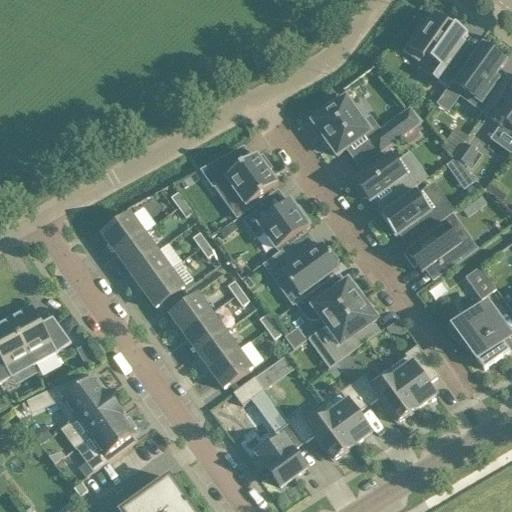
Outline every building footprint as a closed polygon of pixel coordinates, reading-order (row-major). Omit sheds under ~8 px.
[(448,90),(449,88),(467,62),(455,54),(468,36),(450,23),(449,25),(435,15),(419,37),(416,34),(403,52),(419,63),(422,60),(424,61),(427,57),(442,68),(434,79),(448,90)] [(467,62),(449,88),(466,100),(469,95),(477,100),(473,105),(483,113),(505,84),(495,77),(506,62),(500,59),(503,55),(492,47),(489,50),(484,47),(479,54),(475,51),(467,62)] [(511,134),(511,97),(505,92),(487,116),(511,134)] [(338,157),(374,131),(357,107),(354,109),(347,99),(345,101),(342,97),(328,107),(331,111),(313,123),(317,128),(314,130),(324,144),(327,142),(338,157)] [(370,140),(380,155),(406,136),(396,122),(370,140)] [(469,169),(480,154),(465,143),(454,158),(469,169)] [(225,158),(201,172),(213,190),(226,180),(249,212),(265,200),(263,197),(279,185),(269,171),(272,169),(263,157),(260,159),(258,156),(235,172),(225,158)] [(397,164),(391,156),(356,182),(359,186),(357,190),(363,200),(368,199),(371,203),(390,189),(399,201),(419,186),(410,174),(409,174),(401,162),(397,164)] [(464,168),(456,159),(446,166),(453,175),(464,168)] [(416,224),(424,235),(454,214),(445,201),(435,209),(423,193),(420,196),(417,192),(381,218),(385,222),(382,224),(390,236),(393,234),(396,239),(416,224)] [(179,209),(186,204),(179,194),(172,199),(179,209)] [(279,254),(289,247),(297,240),(295,237),(309,227),(307,224),(310,222),(299,207),(297,210),(291,202),(271,216),(265,206),(243,221),(255,238),(263,232),(279,254)] [(186,220),(193,214),(186,204),(179,209),(186,220)] [(103,235),(117,255),(144,234),(131,215),(103,235)] [(233,223),(220,233),(224,239),(238,230),(233,223)] [(459,245),(445,226),(404,256),(414,269),(416,267),(421,275),(431,268),(439,279),(477,251),(469,238),(459,245)] [(117,255),(130,273),(158,253),(144,234),(117,255)] [(201,250),(208,245),(201,235),(193,240),(201,250)] [(208,260),(215,255),(208,245),(201,250),(208,260)] [(271,278),(297,259),(289,247),(279,254),(263,266),(271,278)] [(319,285),(340,269),(336,264),(339,262),(330,249),(327,251),(323,247),(285,275),(303,301),(321,288),(319,285)] [(130,273),(143,292),(171,271),(158,253),(130,273)] [(466,279),(482,302),(497,291),(480,269),(466,279)] [(171,271),(143,292),(157,311),(185,290),(171,271)] [(303,301),(296,306),(308,321),(311,322),(315,323),(319,320),(325,329),(363,302),(360,298),(362,294),(355,285),(351,286),(349,282),(331,296),(323,286),(321,288),(303,301)] [(236,298),(243,293),(235,283),(228,288),(236,298)] [(236,298),(243,308),(250,303),(243,293),(236,298)] [(170,316),(184,335),(212,315),(198,296),(170,316)] [(363,302),(325,329),(336,346),(333,349),(330,353),(327,357),(325,359),(326,363),(331,370),(363,346),(355,336),(377,321),(374,318),(376,314),(369,305),(365,305),(363,302)] [(33,307),(9,320),(35,367),(58,354),(57,352),(71,344),(57,324),(45,331),(33,307)] [(460,334),(472,351),(471,352),(485,371),(510,353),(503,343),(510,337),(492,311),(460,334)] [(184,335),(198,354),(226,334),(212,315),(184,335)] [(267,331),(275,326),(267,316),(260,321),(267,331)] [(72,317),(63,324),(70,333),(79,327),(72,317)] [(0,385),(35,367),(9,320),(0,324),(0,385)] [(275,342),(282,336),(275,326),(267,331),(275,342)] [(296,346),(307,341),(301,329),(290,334),(296,346)] [(198,354),(211,372),(239,352),(226,334),(198,354)] [(88,366),(99,362),(91,343),(81,348),(88,366)] [(407,358),(389,372),(417,411),(437,396),(429,386),(440,378),(418,347),(406,356),(407,358)] [(239,352),(211,372),(225,391),(253,371),(239,352)] [(265,392),(276,384),(266,371),(256,379),(265,392)] [(365,377),(353,385),(369,407),(379,399),(398,425),(417,411),(389,372),(371,385),(365,377)] [(95,378),(90,381),(85,375),(42,395),(48,408),(56,404),(68,420),(68,426),(77,420),(110,396),(108,394),(107,391),(106,392),(95,378)] [(256,379),(234,395),(243,407),(265,392),(256,379)] [(348,403),(330,415),(329,416),(353,448),(372,434),(358,415),(369,407),(353,385),(341,394),(348,403)] [(124,417),(125,416),(110,396),(77,420),(88,435),(72,446),(76,451),(92,440),(124,417)] [(329,416),(330,415),(324,406),(305,420),(301,415),(288,424),(290,425),(304,445),(315,437),(333,462),(353,448),(329,416)] [(129,419),(126,421),(124,417),(92,440),(100,452),(86,463),(91,469),(94,474),(102,469),(110,463),(118,457),(126,452),(134,446),(135,445),(132,440),(137,436),(134,431),(137,429),(129,419)] [(290,425),(254,451),(281,489),(307,470),(294,452),(304,445),(290,425)] [(51,438),(44,427),(33,434),(41,445),(51,438)] [(36,443),(31,447),(39,458),(44,454),(36,443)] [(55,465),(66,458),(62,453),(49,458),(55,465)] [(194,511),(170,479),(124,511),(194,511)] [(88,493),(82,484),(75,490),(81,498),(88,493)] [(511,511),(511,501),(503,487),(481,501),(487,511),(511,511)]
